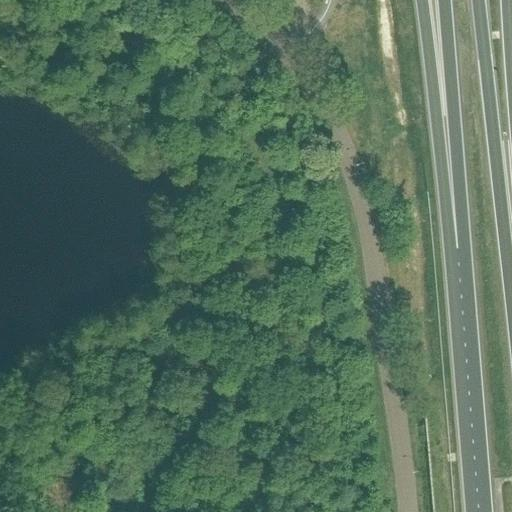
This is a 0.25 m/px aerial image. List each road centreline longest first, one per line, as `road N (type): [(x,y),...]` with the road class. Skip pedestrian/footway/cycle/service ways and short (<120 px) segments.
road 1 (unclassified): [(406,511),(374,267),(344,146),(288,51),(228,0)]
road 2 (primary): [(511,275),(478,0)]
road 3 (primary): [(457,249),(479,511)]
road 4 (primary): [(421,0),(457,249)]
road 5 (primary): [(443,0),(457,249)]
